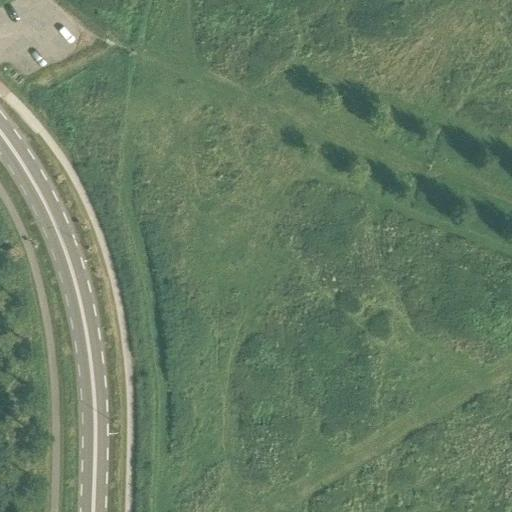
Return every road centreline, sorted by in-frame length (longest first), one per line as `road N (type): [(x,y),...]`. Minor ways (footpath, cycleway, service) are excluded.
road 1 (primary): [(90,511),(92,407),(72,276),(47,210),(0,135)]
road 2 (track): [(171,69),(511,203)]
